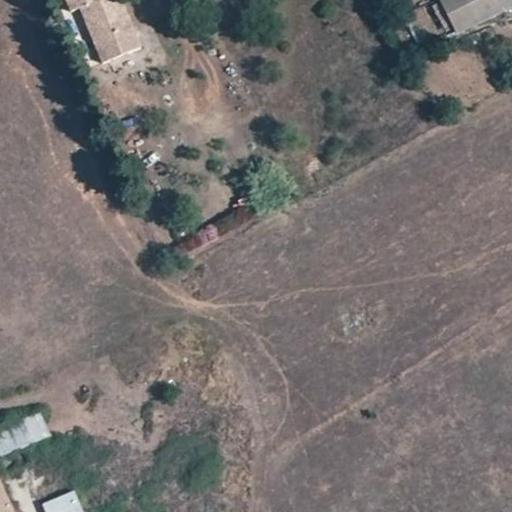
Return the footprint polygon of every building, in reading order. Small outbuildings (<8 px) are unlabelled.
[(65,0),(71,11),(91,0),(65,0)] [(101,0),(80,10),(104,62),(142,45),(131,22),(121,0),(101,0)] [(511,0),(440,0),(457,34),(511,7),(511,0)] [(0,457),(51,435),(39,409),(0,427),(0,457)] [(13,511),(0,480),(0,511),(13,511)] [(79,488),(48,500),(53,511),(55,511),(84,501),(79,488)]
